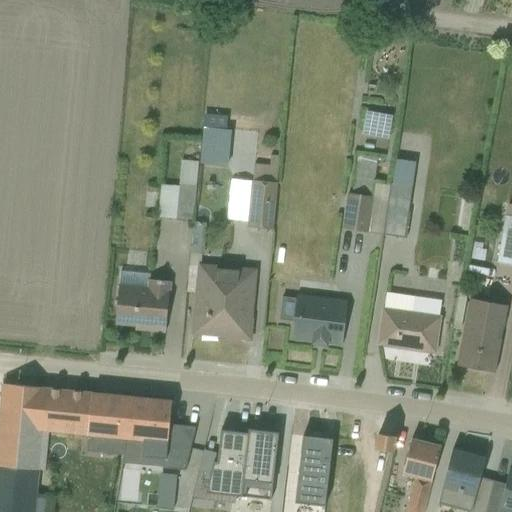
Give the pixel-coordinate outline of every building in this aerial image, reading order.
[(191,109),(220,110),(221,71),(192,70),(191,109)] [(273,102),(274,74),(233,73),(232,101),(273,102)] [(267,111),(266,102),(231,103),(232,112),(267,111)] [(361,136),(386,140),(390,115),(365,111),(361,136)] [(236,180),(232,226),(271,230),(279,157),(254,155),(252,181),(236,180)] [(382,235),(389,186),(372,183),(376,158),(357,155),(352,194),(346,193),(342,229),(382,235)] [(178,184),(195,186),(198,162),(181,160),(178,184)] [(389,183),(389,186),(382,235),(404,238),(411,186),(389,183)] [(161,184),(157,217),(175,219),(175,221),(192,222),(195,187),(179,185),(178,186),(161,184)] [(495,263),(511,266),(511,201),(511,206),(506,205),(495,263)] [(197,295),(194,333),(207,334),(207,332),(218,333),(218,337),(249,340),(256,268),(200,263),(201,255),(203,255),(205,226),(204,223),(192,223),(185,293),(197,295)] [(450,284),(460,286),(463,265),(454,263),(450,284)] [(118,284),(115,324),(148,327),(147,330),(164,332),(169,281),(150,279),(150,274),(120,272),(119,284),(118,284)] [(386,293),(379,344),(433,352),(440,301),(386,293)] [(296,295),(291,339),(312,342),(311,344),(326,346),(327,343),(341,345),(347,301),(296,295)] [(470,298),(457,366),(493,373),(507,306),(470,298)] [(129,397),(2,384),(0,411),(0,511),(53,511),(57,470),(38,468),(42,431),(126,439),(129,397)] [(129,397),(126,439),(142,441),(141,456),(164,459),(163,468),(184,470),(194,427),(168,424),(171,401),(129,397)] [(278,433),(247,429),(247,433),(219,429),(215,462),(212,462),(205,493),(270,500),(278,433)] [(377,434),(375,451),(392,453),(394,437),(377,434)] [(332,439),(302,436),(294,503),(324,507),(332,439)] [(422,511),(440,447),(410,439),(402,475),(414,478),(405,511),(408,511),(422,511)] [(467,511),(483,511),(492,481),(479,478),(483,462),(470,459),(471,455),(451,450),(438,503),(467,511)] [(511,511),(511,469),(508,469),(504,484),(492,481),(483,511),(511,511)]
